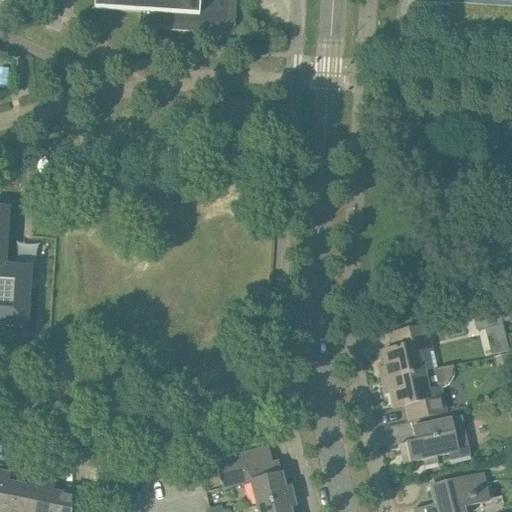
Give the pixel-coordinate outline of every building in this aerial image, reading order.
[(95,0),(94,10),(140,12),(139,30),(234,36),(235,18),(232,17),(233,0),(95,0)] [(511,0),(417,0),(417,4),(448,6),(446,37),(511,41),(511,0)] [(0,208),(0,326),(27,328),(31,268),(5,266),(9,209),(0,208)] [(475,331),(485,329),(503,326),(499,310),(482,313),(477,315),(472,316),(472,317),(475,331)] [(379,370),(381,382),(424,372),(420,354),(432,352),(427,327),(409,331),(389,335),(393,350),(381,353),(384,368),(379,370)] [(511,352),(507,336),(495,340),(500,356),(511,352)] [(381,382),(384,395),(390,394),(393,409),(405,406),(408,421),(410,421),(444,413),(446,413),(440,388),(445,387),(449,385),(453,378),(454,373),(452,366),(424,372),(381,382)] [(410,421),(415,442),(405,444),(409,464),(422,461),(424,468),(438,464),(437,458),(447,455),(448,462),(470,457),(461,418),(446,421),(444,413),(410,421)] [(222,490),(250,483),(281,475),(278,463),(273,465),(268,448),(215,462),(222,490)] [(0,472),(0,511),(11,511),(17,485),(9,483),(10,475),(0,472)] [(488,502),(481,474),(430,487),(435,506),(413,511),(463,511),(462,508),(488,502)] [(281,475),(250,483),(257,507),(293,498),(290,487),(284,488),(281,475)] [(17,485),(11,511),(34,511),(42,481),(28,478),(26,487),(17,485)] [(71,511),(72,497),(53,493),(55,484),(42,481),(34,511),(71,511)] [(257,507),(257,511),(290,511),(290,509),(295,508),(293,498),(257,507)]
